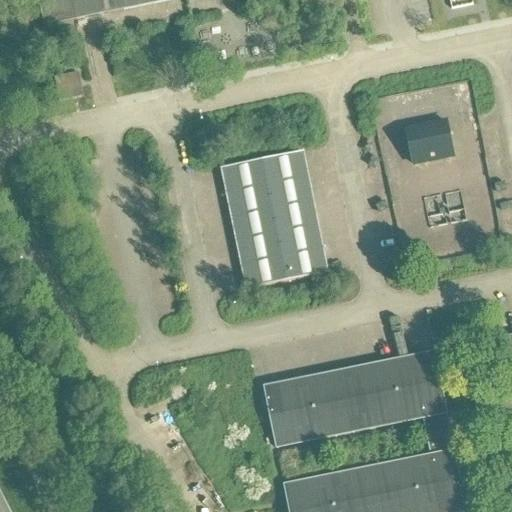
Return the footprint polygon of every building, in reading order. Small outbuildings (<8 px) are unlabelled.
[(36,0),(43,29),(183,0),(36,0)] [(451,0),(453,12),(475,8),(473,0),(451,0)] [(455,160),(448,126),(407,134),(414,168),(455,160)] [(220,171),(245,292),(326,276),(301,155),(220,171)] [(278,451),(278,450),(423,421),(431,460),(286,490),(286,489),(285,489),(289,511),(466,511),(455,454),(454,455),(447,417),(435,356),(265,391),(277,451),(278,451)]
